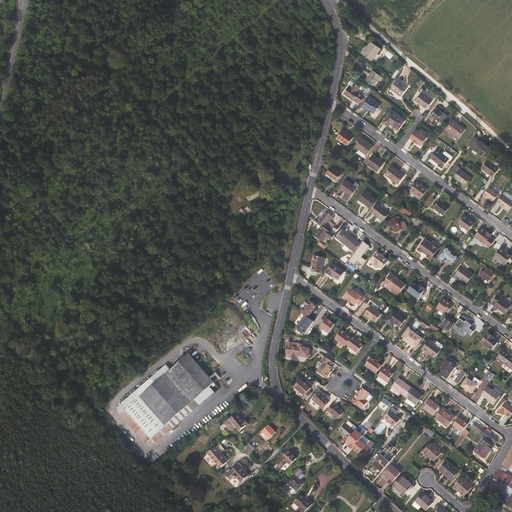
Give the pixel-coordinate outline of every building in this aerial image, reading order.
[(372,61),(381,49),(372,42),(363,54),(372,61)] [(373,70),(366,80),(374,86),(381,76),(373,70)] [(398,79),(391,89),(400,96),(408,87),(398,79)] [(365,98),(358,92),(358,91),(356,90),(359,86),(355,83),(352,87),(350,86),(344,94),(354,101),(355,99),(357,100),(356,102),(360,105),(365,98)] [(422,91),(415,101),(426,109),(433,100),(422,91)] [(369,97),(362,106),(366,109),(366,108),(374,114),(380,106),(369,97)] [(437,108),(431,116),(442,124),(447,116),(437,108)] [(398,130),(405,121),(392,111),(384,123),(389,126),(390,124),(398,130)] [(453,120),(446,129),(459,138),(466,129),(453,120)] [(398,130),(390,124),(389,126),(384,123),(383,123),(397,134),(406,121),(405,121),(398,130)] [(353,138),(342,130),(337,138),(347,145),(353,138)] [(421,146),(427,138),(416,130),(410,138),(414,140),(413,141),(418,144),(421,146)] [(373,146),(361,137),(355,147),(359,150),(357,153),(364,158),(366,155),(367,155),(373,146)] [(473,150),(480,141),(475,137),(468,146),(473,150)] [(481,159),(489,148),(480,141),(473,150),(478,154),(477,156),(481,159)] [(437,149),(430,158),(438,164),(437,165),(442,168),(450,158),(437,149)] [(378,172),(384,163),(373,155),(366,164),(378,172)] [(488,159),(481,168),(493,177),(499,168),(501,169),(503,165),(495,159),(493,159),(492,161),(488,159)] [(391,178),(397,169),(392,165),(385,174),(391,178)] [(472,178),(455,165),(449,174),(462,184),(461,185),(465,188),(472,178)] [(332,166),(326,174),(336,181),(342,173),(332,166)] [(398,184),(405,175),(397,169),(391,178),(398,184)] [(346,180),(339,189),(346,194),(343,199),(347,201),(350,197),(351,197),(357,188),(346,180)] [(422,186),(416,182),(410,191),(420,198),(427,189),(422,185),(422,186)] [(257,184),(245,195),(255,206),(267,196),(257,184)] [(493,201),(498,194),(489,187),(483,195),(486,198),(487,197),(493,201)] [(377,199),(365,191),(359,199),(367,205),(367,206),(371,209),(375,202),(377,199)] [(509,211),(511,206),(511,196),(505,191),(497,202),(509,211)] [(443,215),(448,208),(438,201),(433,207),(443,215)] [(383,221),(389,213),(375,202),(371,209),(369,211),(383,221)] [(412,213),(403,206),(401,209),(410,216),(412,213)] [(329,221),(333,217),(325,211),(317,222),(322,226),(325,228),(329,221)] [(398,216),(389,221),(396,232),(402,229),(402,231),(408,228),(403,220),(401,221),(398,216)] [(463,216),(458,223),(462,226),(461,228),(461,230),(466,233),(468,231),(475,223),(469,219),(468,220),(463,216)] [(419,226),(423,221),(418,217),(414,222),(419,226)] [(330,232),(334,226),(335,225),(331,222),(326,229),(325,228),(322,226),(314,236),(322,242),(326,236),(332,240),(335,235),(330,232)] [(495,240),(491,237),(492,235),(483,228),(480,228),(475,235),(490,247),(495,240)] [(346,234),(340,241),(353,252),(359,244),(346,234)] [(431,260),(439,249),(426,239),(418,249),(422,253),(423,252),(428,255),(427,256),(431,260)] [(361,245),(356,252),(364,258),(369,251),(361,245)] [(459,257),(453,253),(453,252),(446,246),(438,257),(444,262),(447,259),(454,264),(459,257)] [(505,250),(501,247),(494,257),(505,265),(511,256),(507,253),(507,254),(504,252),(505,250)] [(388,261),(382,257),(377,252),(371,260),(374,263),(373,265),(374,267),(376,268),(378,267),(378,266),(382,269),(388,261)] [(321,274),(324,258),(314,256),(312,263),(314,263),(313,267),(312,272),(321,274)] [(344,272),(332,263),(325,273),(330,276),(331,275),(334,277),(339,280),(344,272)] [(461,265),(453,277),(457,279),(458,277),(467,284),(474,275),(461,265)] [(494,274),(486,268),(484,271),(481,269),(477,275),(480,278),(481,276),(488,281),(494,274)] [(391,274),(382,286),(387,290),(388,287),(399,295),(406,284),(391,274)] [(419,299),(425,291),(424,290),(425,290),(425,288),(422,286),(420,287),(420,288),(417,286),(418,286),(414,283),(407,291),(419,299)] [(366,298),(363,295),(363,294),(352,286),(344,297),(347,299),(347,300),(351,303),(352,302),(355,305),(357,303),(360,305),(366,298)] [(498,293),(491,303),(494,306),(493,307),(498,310),(498,309),(505,314),(511,305),(501,298),(502,295),(498,293)] [(448,313),(453,307),(450,305),(449,305),(446,303),(448,300),(445,298),(444,299),(437,308),(441,311),(442,309),(448,313)] [(308,318),(317,307),(309,301),(305,305),(306,306),(301,313),(305,316),(308,318)] [(425,305),(422,309),(430,314),(432,311),(425,305)] [(371,306),(364,315),(369,319),(370,317),(377,323),(383,315),(371,306)] [(393,310),(384,321),(392,327),(394,324),(400,327),(406,319),(393,310)] [(329,334),(335,325),(331,322),(327,320),(328,318),(324,315),(319,323),(323,326),(321,328),(324,330),(322,332),(322,333),(326,336),(327,336),(329,333),(329,334)] [(305,332),(313,322),(308,318),(305,316),(297,326),(298,327),(296,330),(303,335),(305,332)] [(440,327),(444,330),(446,331),(448,333),(453,325),(446,319),(440,327)] [(410,330),(404,338),(411,343),(410,344),(415,348),(422,339),(410,330)] [(346,345),(351,338),(347,336),(345,334),(346,333),(343,331),(341,331),(335,339),(345,347),(346,345)] [(438,339),(441,335),(437,332),(436,331),(433,336),(438,339)] [(456,346),(462,337),(454,332),(448,340),(456,346)] [(482,342),(493,350),(498,342),(494,339),(490,336),(491,335),(488,333),(482,342)] [(364,345),(361,343),(356,340),(356,339),(353,336),(351,338),(346,345),(358,353),(364,345)] [(435,356),(440,348),(430,341),(424,348),(435,356)] [(308,357),(310,348),(302,347),(302,344),(298,344),(298,346),(292,345),(292,343),(288,342),(286,354),(291,355),(291,358),(295,359),(296,356),(300,356),(308,357)] [(506,352),(503,350),(497,358),(511,369),(511,368),(511,357),(505,353),(506,352)] [(166,365),(121,404),(151,438),(169,423),(174,428),(215,392),(210,386),(215,383),(189,353),(171,370),(166,365)] [(332,371),(334,368),(332,367),(334,363),(325,357),(323,360),(325,362),(318,372),(328,379),(331,375),(330,374),(332,371)] [(382,365),(378,362),(379,361),(373,357),(372,358),(371,357),(365,365),(376,373),(382,365)] [(447,360),(441,369),(444,371),(441,375),(447,379),(456,366),(447,360)] [(457,386),(468,371),(462,366),(454,378),(456,380),(454,383),(457,386)] [(387,383),(394,374),(391,372),(391,373),(388,371),(384,368),(378,376),(387,383)] [(379,377),(377,379),(385,385),(387,382),(379,377)] [(404,396),(411,387),(399,378),(392,387),(404,396)] [(467,378),(461,386),(465,389),(468,391),(472,393),(477,385),(467,378)] [(309,391),(311,389),(307,385),(305,383),(302,380),(295,388),(304,396),(303,398),(306,400),(312,394),(309,391)] [(416,405),(423,396),(411,387),(404,396),(408,399),(416,405)] [(500,396),(488,387),(482,395),(494,404),(500,396)] [(364,404),(371,394),(363,388),(360,393),(358,394),(357,394),(355,397),(364,404)] [(319,392),(313,400),(320,406),(319,408),(322,410),(330,402),(327,399),(322,394),(322,395),(319,392)] [(414,408),(416,405),(408,399),(407,399),(405,402),(414,408)] [(430,399),(423,408),(433,416),(440,406),(430,399)] [(511,406),(506,402),(499,412),(503,415),(505,413),(510,417),(511,415),(511,406)] [(338,420),(344,412),(337,405),(336,406),(333,403),(327,410),(338,420)] [(455,417),(442,408),(435,418),(448,427),(455,417)] [(390,410),(384,417),(395,427),(402,419),(390,410)] [(237,414),(230,420),(240,432),(248,425),(245,421),(244,422),(237,414)] [(462,432),(467,425),(464,423),(462,421),(462,420),(459,417),(453,426),(462,432)] [(355,431),(345,423),(339,430),(346,436),(345,437),(348,439),(355,431)] [(269,425),(262,432),(269,439),(276,432),(269,425)] [(435,433),(427,428),(425,427),(423,430),(431,437),(435,433)] [(493,436),(490,434),(486,431),(482,428),(479,431),(490,440),(496,444),(498,440),(493,436)] [(464,438),(469,432),(466,429),(461,436),(464,438)] [(360,440),(362,437),(356,432),(342,448),(345,450),(351,443),(355,446),(360,440)] [(256,451),(254,448),(261,441),(256,436),(244,448),(252,455),(256,451)] [(372,451),(366,445),(369,441),(366,438),(363,442),(360,440),(355,446),(353,448),(359,453),(361,451),(368,456),(372,451)] [(483,439),(474,451),(485,459),(493,447),(483,439)] [(437,458),(442,452),(431,443),(423,452),(431,459),(433,456),(437,458)] [(382,459),(393,446),(390,444),(378,458),(379,458),(374,464),(380,469),(386,462),(382,459)] [(511,445),(501,465),(508,469),(509,469),(511,463),(511,445)] [(226,462),(224,459),(220,454),(219,454),(213,448),(207,453),(217,465),(218,464),(220,467),(226,462)] [(297,458),(289,450),(282,457),(276,464),(282,469),(287,463),(290,466),(297,458)] [(446,460),(438,470),(451,481),(459,471),(446,460)] [(238,464),(227,475),(230,479),(233,477),(235,479),(237,477),(241,482),(248,475),(238,464)] [(401,473),(392,465),(384,474),(388,477),(394,481),(401,473)] [(508,469),(501,465),(491,485),(497,488),(507,494),(511,485),(511,476),(506,473),(508,469)] [(296,491),(304,483),(299,478),(304,472),(299,467),(293,472),(295,474),(287,482),(296,491)] [(402,476),(394,486),(404,495),(413,485),(402,476)] [(462,477),(454,487),(464,496),(473,486),(462,477)] [(423,493),(416,501),(426,510),(433,502),(423,493)] [(301,511),(304,511),(312,504),(308,500),(307,500),(301,495),(294,502),(300,508),(299,509),(301,511)]
